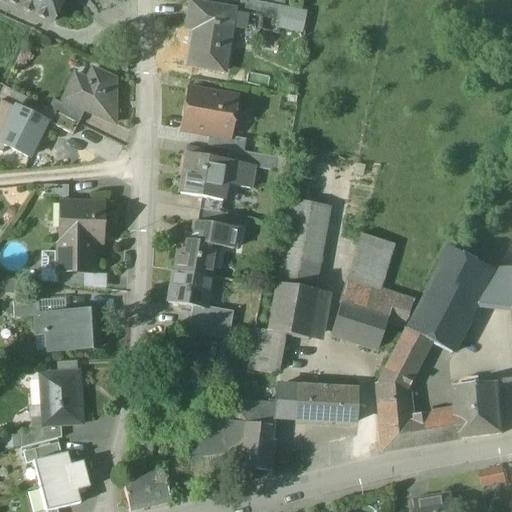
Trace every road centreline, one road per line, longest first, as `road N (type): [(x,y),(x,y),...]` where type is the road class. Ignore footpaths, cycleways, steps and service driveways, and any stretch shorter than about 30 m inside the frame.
road 1 (residential): [(107,511),(133,383),(147,174),(141,0)]
road 2 (residential): [(216,511),(511,447)]
